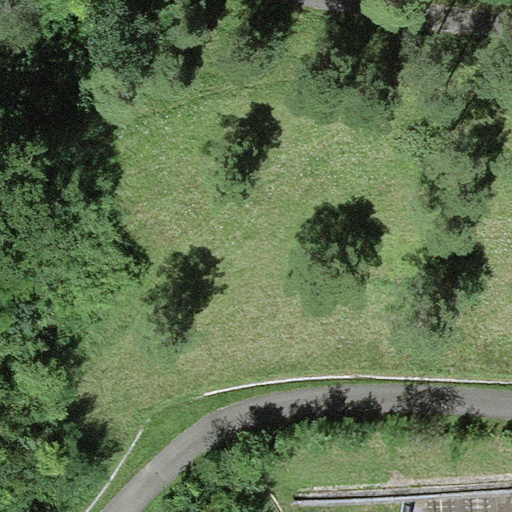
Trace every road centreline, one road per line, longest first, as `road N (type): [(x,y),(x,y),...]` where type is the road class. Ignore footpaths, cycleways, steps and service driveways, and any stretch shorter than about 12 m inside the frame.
road 1 (track): [(511,401),(357,394),(263,406),(215,420),(111,511)]
road 2 (track): [(341,0),(511,31)]
